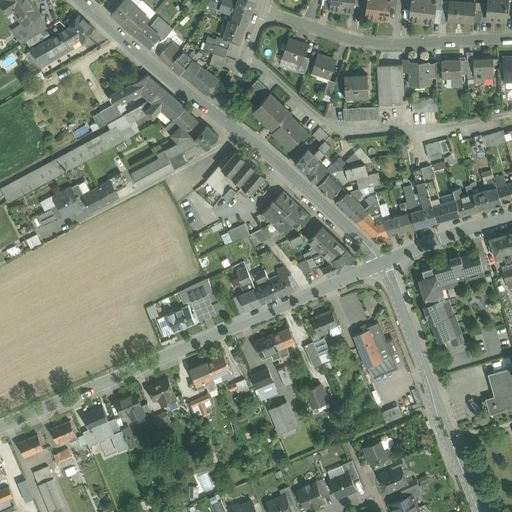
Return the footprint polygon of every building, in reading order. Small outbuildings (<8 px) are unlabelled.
[(29,0),(2,0),(0,2),(0,12),(3,17),(13,10),(22,22),(24,25),(33,19),(39,15),(39,14),(29,0)] [(129,0),(122,0),(111,13),(121,23),(137,6),(129,0)] [(221,3),(213,0),(209,0),(207,6),(210,7),(219,10),(221,3)] [(255,1),(250,0),(238,0),(238,1),(234,0),(222,0),(221,3),(251,13),(255,1)] [(330,0),(329,9),(338,10),(338,12),(341,12),(342,0),(330,0)] [(342,0),(341,12),(345,13),(345,11),(353,12),(354,0),(342,0)] [(366,0),(366,3),(365,16),(373,18),(373,21),(376,21),(378,0),(366,0)] [(378,0),(376,21),(380,21),(380,18),(388,19),(390,6),(390,0),(378,0)] [(410,0),(410,6),(408,19),(417,20),(417,22),(421,23),(423,0),(410,0)] [(433,0),(423,0),(421,23),(425,23),(425,21),(434,22),(435,8),(436,0),(433,0)] [(442,0),(433,0),(436,0),(435,8),(441,9),(442,0)] [(474,0),(449,0),(448,10),(448,21),(473,23),(473,21),(474,9),(474,0)] [(507,0),(488,0),(488,2),(487,16),(487,18),(506,20),(507,0)] [(251,13),(221,3),(219,10),(234,14),(232,20),(245,24),(247,25),(251,13)] [(137,6),(121,23),(127,28),(128,26),(131,29),(130,30),(131,30),(141,19),(145,23),(146,23),(150,18),(137,6)] [(448,10),(441,9),(440,23),(447,24),(448,21),(448,10)] [(94,28),(78,14),(67,28),(59,33),(67,47),(80,39),(82,42),(94,28)] [(48,28),(39,15),(33,19),(41,32),(48,28)] [(22,22),(12,29),(22,44),(41,32),(33,19),(24,25),(22,22)] [(141,19),(131,30),(135,35),(145,23),(141,19)] [(232,20),(230,19),(223,38),(239,43),(245,24),(232,20)] [(172,30),(161,20),(156,25),(167,35),(172,30)] [(150,27),(146,23),(145,23),(135,35),(150,47),(156,39),(160,35),(150,27)] [(156,25),(153,23),(150,27),(160,35),(156,39),(160,43),(167,35),(156,25)] [(59,33),(25,53),(33,67),(67,47),(59,33)] [(172,41),(168,38),(162,45),(167,49),(172,53),(177,46),(172,41)] [(308,45),(289,38),(282,57),(302,64),(308,45)] [(228,49),(214,44),(211,53),(213,53),(225,57),(228,49)] [(167,49),(159,57),(169,66),(182,51),(177,46),(172,53),(167,49)] [(182,51),(169,66),(177,73),(185,65),(187,66),(192,60),(188,57),(182,51)] [(225,57),(213,53),(209,65),(221,69),(225,57)] [(335,60),(317,54),(311,72),(330,78),(335,60)] [(492,58),(472,59),(473,73),(473,78),(493,77),(492,58)] [(460,59),(441,60),(441,62),(442,78),(452,78),(453,88),(462,87),(462,74),(461,60),(460,60),(460,59)] [(196,63),(192,60),(187,66),(181,74),(206,95),(219,80),(196,63)] [(429,62),(417,63),(417,61),(409,62),(409,71),(410,85),(415,84),(415,85),(424,85),(425,84),(430,84),(429,77),(429,64),(429,62)] [(402,64),(377,65),(379,105),(404,104),(403,71),(402,64)] [(147,74),(109,96),(114,104),(115,105),(116,104),(120,102),(122,105),(123,104),(142,94),(149,100),(151,99),(166,91),(147,74)] [(367,74),(344,75),(345,98),(368,97),(367,74)] [(258,79),(250,88),(263,100),(269,93),(271,92),(258,79)] [(328,80),(324,94),(331,96),(335,82),(328,80)] [(172,96),(166,91),(151,99),(156,104),(157,104),(149,108),(161,119),(162,118),(169,124),(186,108),(172,95),(172,96)] [(291,113),(269,93),(263,100),(253,110),(273,130),(272,131),(290,148),(306,131),(289,115),(291,113)] [(437,97),(412,99),(412,112),(437,111),(437,97)] [(122,115),(115,118),(119,131),(129,125),(134,134),(139,132),(133,121),(148,112),(146,110),(149,108),(156,104),(151,99),(127,112),(122,115)] [(123,104),(122,105),(120,102),(116,104),(122,115),(127,112),(123,104)] [(114,104),(101,112),(106,123),(115,118),(122,115),(116,104),(115,105),(114,104)] [(380,119),(379,107),(357,108),(345,108),(343,108),(344,121),(380,119)] [(169,124),(164,128),(178,142),(191,135),(187,131),(198,120),(186,108),(169,124)] [(101,112),(93,116),(99,127),(106,123),(101,112)] [(110,129),(1,188),(8,202),(124,140),(119,131),(115,118),(106,123),(110,129)] [(129,125),(119,131),(124,140),(134,134),(129,125)] [(170,146),(164,149),(168,157),(177,152),(198,142),(201,144),(198,148),(200,149),(203,146),(207,150),(219,136),(207,125),(202,130),(195,138),(191,135),(178,142),(170,146)] [(202,130),(198,127),(191,135),(195,138),(202,130)] [(313,134),(322,142),(328,136),(319,127),(313,134)] [(502,130),(481,136),(484,146),(485,148),(506,141),(502,130)] [(481,135),(474,137),(477,148),(484,146),(481,136),(481,135)] [(329,137),(325,141),(330,146),(334,141),(329,137)] [(445,139),(439,141),(442,152),(448,151),(445,139)] [(167,140),(154,147),(157,153),(164,149),(170,146),(167,140)] [(325,141),(320,146),(319,149),(323,153),(330,146),(325,141)] [(439,141),(424,145),(428,157),(442,153),(442,152),(439,141)] [(360,147),(354,152),(363,164),(365,163),(373,161),(360,147)] [(307,148),(294,163),(304,173),(317,160),(323,153),(319,149),(314,154),(307,148)] [(157,153),(129,168),(138,186),(174,168),(168,157),(164,149),(157,153)] [(233,154),(221,168),(244,187),(251,194),(266,176),(236,150),(233,154)] [(177,152),(168,157),(174,168),(174,169),(183,164),(177,152)] [(244,187),(221,168),(233,154),(230,152),(205,181),(228,200),(235,193),(237,195),(244,187)] [(354,152),(344,162),(350,167),(357,165),(363,164),(354,152)] [(344,162),(338,156),(326,169),(330,172),(337,170),(350,167),(344,162)] [(317,160),(304,173),(317,185),(330,172),(326,169),(317,160)] [(445,161),(433,163),(435,169),(446,167),(445,161)] [(365,163),(363,164),(357,165),(359,177),(368,175),(365,163)] [(350,167),(337,170),(338,174),(335,177),(330,172),(317,185),(330,197),(348,180),(356,178),(359,177),(357,165),(350,167)] [(429,165),(421,167),(425,181),(433,179),(429,165)] [(425,181),(421,167),(413,170),(423,206),(422,208),(432,205),(425,181)] [(487,180),(493,178),(491,170),(484,172),(487,180)] [(120,172),(108,179),(109,182),(110,181),(115,191),(126,185),(127,184),(120,172)] [(368,175),(359,177),(356,178),(359,189),(369,187),(381,184),(378,172),(368,175)] [(503,175),(493,178),(496,187),(506,184),(503,175)] [(487,182),(488,186),(493,187),(494,188),(496,187),(493,178),(487,180),(484,181),(484,183),(487,182)] [(455,198),(440,202),(433,179),(425,181),(432,205),(436,221),(460,215),(455,198)] [(78,183),(54,196),(64,215),(64,217),(88,204),(91,211),(105,204),(96,188),(91,191),(85,181),(78,184),(78,183)] [(109,182),(96,188),(105,204),(118,196),(115,191),(110,181),(109,182)] [(511,182),(506,184),(496,187),(501,203),(511,199),(511,182)] [(411,184),(403,186),(406,199),(408,204),(410,211),(418,209),(411,184)] [(359,189),(348,192),(352,196),(360,197),(365,196),(367,194),(367,193),(370,192),(369,187),(359,189)] [(494,188),(473,194),(477,210),(501,203),(496,187),(494,188)] [(460,188),(453,190),(455,198),(462,196),(460,188)] [(283,191),(262,212),(272,222),(284,217),(297,204),(283,191)] [(348,192),(334,202),(347,214),(360,204),(352,196),(348,192)] [(376,193),(377,197),(379,205),(386,203),(383,192),(376,193)] [(462,196),(455,198),(460,215),(477,210),(473,194),(472,193),(468,194),(462,196)] [(54,196),(41,202),(45,210),(51,207),(58,204),(54,196)] [(360,204),(347,214),(355,221),(368,212),(379,205),(377,197),(375,199),(373,198),(371,200),(372,202),(364,208),(360,204)] [(58,204),(51,207),(56,219),(64,215),(58,204)] [(311,216),(297,204),(284,217),(272,222),(282,234),(287,231),(293,225),(298,230),(311,216)] [(408,204),(400,206),(402,213),(397,215),(402,231),(415,227),(410,211),(408,204)] [(368,212),(372,218),(382,215),(381,211),(379,205),(368,212)] [(418,209),(410,211),(415,227),(436,221),(432,205),(422,208),(418,209)] [(45,210),(36,215),(42,226),(56,219),(51,207),(45,210)] [(388,209),(381,211),(382,215),(383,219),(390,217),(388,209)] [(368,212),(355,221),(360,226),(361,225),(374,222),(372,218),(368,212)] [(390,217),(383,219),(387,235),(402,231),(397,215),(390,217)] [(374,222),(361,225),(360,226),(373,237),(377,238),(387,235),(383,219),(374,222)] [(244,223),(228,231),(233,242),(250,234),(244,223)] [(322,226),(308,239),(315,245),(310,251),(304,253),(307,259),(322,252),(335,239),(336,239),(322,226)] [(267,227),(256,232),(261,242),(272,237),(267,227)] [(303,232),(289,239),(293,246),(307,239),(303,232)] [(37,234),(26,239),(31,248),(41,242),(37,234)] [(504,235),(490,239),(492,244),(489,245),(490,251),(493,250),(496,258),(503,256),(503,253),(509,251),(504,235)] [(335,239),(322,252),(307,259),(311,267),(323,261),(322,257),(326,256),(331,260),(346,249),(335,239)] [(20,243),(5,249),(8,256),(22,250),(20,243)] [(357,259),(346,249),(331,260),(332,263),(338,271),(356,263),(357,259)] [(445,262),(434,266),(422,270),(424,276),(422,276),(419,283),(419,285),(417,285),(419,292),(422,291),(424,297),(421,298),(423,306),(423,307),(427,318),(430,325),(431,324),(433,329),(434,328),(439,341),(446,339),(447,343),(451,341),(453,346),(464,342),(461,333),(454,314),(454,315),(448,300),(445,298),(447,294),(445,288),(458,285),(457,280),(466,278),(466,280),(484,275),(480,258),(471,261),(469,255),(461,258),(460,256),(449,259),(450,260),(445,261),(445,262)] [(307,259),(296,264),(297,266),(304,272),(312,269),(311,267),(307,259)] [(332,263),(322,267),(326,276),(338,271),(332,263)] [(511,263),(502,266),(503,271),(511,268),(511,263)] [(255,288),(246,266),(236,270),(242,284),(240,285),(244,293),(239,295),(245,310),(262,304),(255,288)] [(285,267),(277,270),(281,278),(288,275),(291,273),(285,267)] [(511,280),(511,268),(503,271),(502,272),(505,282),(506,282),(511,280)] [(264,270),(254,274),(258,283),(261,282),(262,285),(255,288),(262,304),(277,297),(270,282),(264,270)] [(281,278),(270,282),(277,297),(294,290),(288,275),(281,278)] [(207,278),(181,291),(186,302),(207,294),(205,289),(211,286),(207,278)] [(348,301),(357,299),(356,292),(339,296),(341,307),(349,305),(348,301)] [(239,295),(233,297),(239,313),(245,310),(239,295)] [(154,303),(145,307),(150,318),(159,314),(154,303)] [(182,311),(175,314),(174,311),(166,314),(166,315),(173,332),(181,329),(180,328),(195,321),(188,306),(181,309),(182,311)] [(331,310),(311,318),(319,336),(325,333),(324,331),(328,329),(331,335),(333,336),(340,333),(341,331),(339,325),(338,325),(331,310)] [(166,315),(157,319),(165,336),(167,335),(169,335),(171,333),(173,332),(166,315)] [(369,365),(392,356),(392,355),(392,356),(378,322),(378,321),(366,326),(366,327),(367,330),(362,332),(361,332),(355,335),(354,335),(360,349),(367,366),(369,365)] [(289,328),(272,335),(281,357),(289,354),(286,346),(295,343),(289,328)] [(272,335),(255,342),(261,357),(262,359),(268,357),(267,354),(271,353),(274,360),(279,358),(280,361),(283,360),(281,357),(272,335)] [(324,337),(313,342),(319,356),(330,351),(324,337)] [(313,342),(304,345),(313,367),(322,363),(319,356),(313,342)] [(223,355),(207,362),(213,377),(220,374),(223,380),(233,376),(223,355)] [(392,356),(369,365),(374,377),(397,368),(392,356)] [(284,362),(283,362),(286,368),(293,365),(291,359),(284,362)] [(283,360),(280,361),(281,363),(276,365),(285,386),(292,382),(286,368),(283,362),(284,362),(283,360)] [(207,362),(190,369),(196,384),(198,389),(206,385),(209,392),(218,388),(213,377),(207,362)] [(368,380),(374,377),(369,365),(367,366),(363,368),(368,380)] [(511,366),(488,374),(495,396),(486,398),(490,414),(511,407),(511,366)] [(268,369),(251,376),(256,388),(273,381),(268,369)] [(245,378),(235,382),(238,388),(240,393),(249,389),(245,378)] [(168,379),(148,387),(154,401),(159,398),(162,406),(176,400),(173,392),(174,392),(168,379)] [(273,381),(256,388),(260,397),(261,400),(278,394),(273,381)] [(235,382),(228,386),(230,391),(238,388),(235,382)] [(321,384),(305,390),(312,408),(328,401),(321,384)] [(135,392),(115,400),(121,416),(132,411),(135,418),(144,414),(144,412),(141,406),(135,392)] [(209,394),(196,399),(200,410),(203,416),(209,414),(204,402),(211,399),(209,394)] [(196,399),(190,402),(194,412),(200,410),(196,399)] [(284,403),(271,408),(281,432),(294,427),(284,403)] [(147,404),(141,406),(144,412),(150,410),(147,404)] [(399,405),(382,409),(385,420),(402,416),(399,405)] [(102,407),(83,415),(89,429),(108,421),(102,407)] [(166,411),(153,417),(158,428),(164,425),(161,420),(168,417),(166,411)] [(70,420),(51,428),(57,443),(76,434),(70,420)] [(135,444),(128,427),(120,430),(125,440),(128,448),(135,444)] [(116,444),(125,440),(120,430),(111,434),(116,444)] [(95,442),(90,431),(84,434),(88,444),(95,442)] [(37,434),(18,442),(24,457),(43,448),(37,434)] [(88,444),(84,434),(77,437),(81,447),(88,444)] [(422,434),(421,443),(432,444),(433,435),(422,434)] [(380,441),(376,440),(373,441),(372,444),(364,447),(367,453),(366,453),(369,460),(370,460),(371,464),(373,463),(388,457),(388,456),(387,455),(388,452),(387,449),(384,448),(381,440),(380,441)] [(68,448),(54,454),(60,469),(74,463),(68,448)] [(388,457),(373,463),(375,469),(390,463),(392,462),(390,457),(388,456),(388,457)] [(392,462),(390,463),(393,468),(400,465),(400,466),(404,464),(401,458),(392,462)] [(352,460),(341,465),(345,474),(348,473),(352,480),(359,477),(352,460)] [(121,462),(121,471),(132,471),(132,463),(121,462)] [(393,468),(380,474),(388,491),(400,486),(408,483),(407,482),(400,466),(400,465),(393,468)] [(48,466),(33,472),(38,484),(53,477),(48,466)] [(345,474),(330,480),(337,497),(355,489),(352,480),(348,473),(345,474)] [(418,478),(421,484),(429,481),(427,475),(418,478)] [(53,477),(38,484),(50,511),(65,505),(53,477)] [(323,478),(315,481),(315,482),(316,482),(322,498),(329,495),(323,478)] [(34,498),(26,479),(17,483),(25,501),(34,498)] [(416,479),(407,482),(408,483),(400,486),(402,492),(419,485),(416,479)] [(315,482),(309,485),(308,483),(303,486),(304,487),(297,490),(305,508),(311,506),(312,507),(317,505),(317,503),(323,501),(322,498),(316,482),(315,482)] [(197,496),(197,485),(189,485),(189,497),(197,496)] [(419,485),(402,492),(405,498),(412,495),(412,497),(422,493),(419,485)] [(8,486),(0,489),(0,502),(10,499),(13,497),(8,486)] [(296,503),(289,486),(279,490),(282,496),(285,495),(290,505),(296,503)] [(292,511),(290,505),(285,495),(282,496),(267,502),(268,505),(267,507),(269,510),(271,511),(292,511)] [(405,498),(389,504),(392,511),(406,511),(417,508),(412,497),(412,495),(405,498)] [(13,507),(10,499),(0,502),(0,509),(1,511),(16,511),(14,506),(13,507)] [(226,511),(221,499),(212,503),(216,511),(226,511)] [(256,511),(252,500),(241,505),(240,504),(239,504),(234,506),(233,507),(235,511),(234,511),(233,511),(256,511)]
